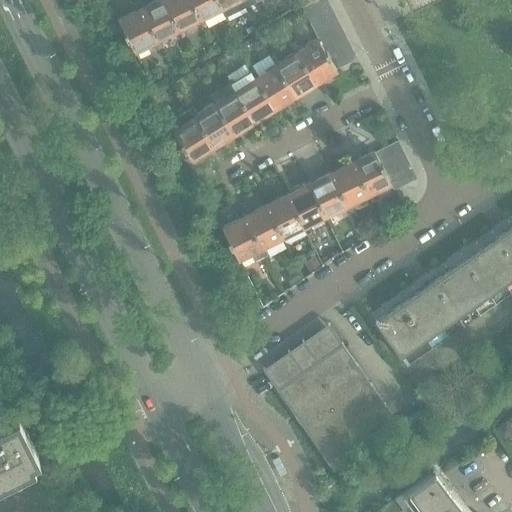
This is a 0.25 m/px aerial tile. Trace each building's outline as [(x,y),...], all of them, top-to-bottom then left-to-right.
[(162,0),(156,0),(140,8),(160,48),(163,46),(159,38),(176,30),(162,0)] [(189,0),(162,0),(176,30),(181,38),(184,36),(180,28),(198,19),(189,0)] [(216,0),(189,0),(198,19),(202,28),(206,25),(202,17),(219,8),(220,8),(216,0)] [(243,0),(216,0),(220,8),(225,17),(246,7),(246,6),(243,0)] [(336,17),(327,0),(324,0),(304,10),(312,29),(336,17)] [(140,8),(118,19),(124,32),(123,33),(126,39),(127,39),(134,52),(153,42),(157,50),(160,48),(140,8)] [(318,40),(341,28),(336,17),(312,29),(317,39),(318,40)] [(347,40),(341,28),(318,40),(324,51),(347,40)] [(324,51),(318,40),(317,39),(299,50),(294,42),(290,45),(295,53),(315,83),(336,70),(336,69),(324,51)] [(356,58),(347,40),(324,51),(336,69),(356,58)] [(244,43),(238,47),(241,53),(248,49),(244,43)] [(224,52),(216,56),(220,64),(227,60),(224,52)] [(315,83),(295,53),(278,63),(273,55),(270,57),(275,65),(294,96),(315,83)] [(211,73),(205,64),(194,70),(200,80),(211,73)] [(294,96),(275,65),(259,75),(254,68),(250,70),(254,78),(274,109),(294,96)] [(274,109),(254,78),(250,70),(229,83),(234,91),(249,113),(254,121),(274,109)] [(249,113),(234,91),(218,101),(213,93),(209,95),(214,103),(220,113),(234,134),(254,121),(249,113)] [(234,134),(220,113),(214,103),(198,113),(193,105),(189,108),(192,113),(213,147),(234,134)] [(186,110),(167,121),(173,129),(181,142),(179,142),(183,148),(184,148),(192,160),(213,147),(192,113),(189,108),(186,110)] [(407,160),(397,140),(374,152),(384,171),(407,160)] [(390,183),(384,171),(374,152),(374,151),(351,162),(368,194),(390,183)] [(416,178),(407,160),(384,171),(390,183),(393,190),(416,178)] [(368,194),(351,162),(330,172),(351,213),(353,212),(349,204),(368,194)] [(351,213),(330,172),(308,183),(329,224),(332,223),(327,214),(345,205),(350,214),(351,213)] [(329,224),(308,183),(287,194),(307,235),(310,233),(306,225),(323,216),(328,225),(329,224)] [(307,235),(287,194),(266,205),(282,237),(302,227),(306,235),(307,235)] [(282,237),(266,205),(248,214),(264,246),(282,237)] [(407,365),(511,291),(511,213),(370,312),(375,319),(399,355),(400,355),(407,365)] [(268,254),(264,246),(248,214),(222,227),(228,240),(227,240),(230,247),(231,246),(238,259),(250,253),(254,261),(268,254)] [(320,264),(313,255),(303,263),(310,271),(320,264)] [(301,279),(294,270),(285,277),(292,285),(301,279)] [(399,424),(342,342),(300,371),(289,355),(265,372),(276,388),(333,470),(399,424)] [(0,473),(38,455),(17,412),(4,418),(3,415),(0,417),(0,473)] [(414,511),(419,511),(452,487),(448,481),(443,484),(434,471),(401,494),(414,511)] [(456,511),(462,507),(452,496),(457,492),(452,487),(419,511),(456,511)]
